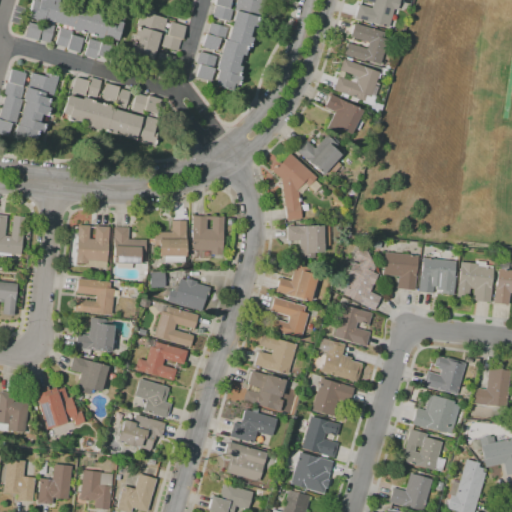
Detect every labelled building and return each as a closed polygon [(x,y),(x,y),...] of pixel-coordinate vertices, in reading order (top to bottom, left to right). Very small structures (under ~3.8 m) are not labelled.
[(48,0),(43,19),(42,22),(27,17),(32,0),(35,0),(37,1),(37,0),(48,0)] [(58,24),(43,19),(48,0),(57,0),(57,2),(64,4),(58,24)] [(215,5),(214,5),(215,0),(230,0),(228,9),(215,5)] [(235,11),(233,10),(236,0),(264,0),(259,18),(258,18),(235,11)] [(387,28),(354,18),(358,5),(371,8),(372,3),(362,0),(399,0),(396,10),(393,9),(387,28)] [(64,4),(75,7),(76,4),(79,5),(79,7),(72,28),(58,24),(64,4)] [(228,9),(232,10),(229,22),(212,17),(215,5),(228,9)] [(137,27),(136,26),(142,6),(148,8),(148,9),(155,11),(153,15),(166,19),(162,34),(160,33),(137,27)] [(87,33),(83,32),(83,34),(72,30),(72,28),(79,7),(85,8),(85,7),(94,10),(87,33)] [(101,37),(101,39),(90,36),(91,34),(87,33),(94,10),(109,14),(101,37)] [(231,26),(235,11),(258,18),(255,28),(256,28),(254,32),(231,26)] [(109,14),(118,17),(117,21),(122,23),(117,41),(110,39),(110,40),(101,37),(109,14)] [(37,40),(37,41),(24,37),(29,22),(41,26),(37,40)] [(166,35),(170,22),(186,27),(182,40),(180,39),(166,35)] [(41,26),(42,23),(54,26),(49,43),(37,40),(41,26)] [(207,35),(210,23),(227,28),(224,39),(220,38),(207,35)] [(379,65),(352,57),(351,59),(345,57),(346,55),(343,54),(347,43),(366,49),(368,43),(349,37),(354,24),(384,33),(382,39),(387,40),(379,65)] [(254,32),(252,40),(251,40),(249,47),(247,47),(227,40),(231,26),(254,32)] [(132,41),(134,34),(135,34),(137,27),(160,33),(156,48),(132,41)] [(66,48),(55,45),(60,28),(71,31),(70,35),(66,48)] [(180,39),(176,52),(159,46),(163,34),(166,35),(180,39)] [(220,38),(216,51),(202,47),(205,34),(207,35),(220,38)] [(70,35),(83,38),(79,53),(66,50),(66,48),(70,35)] [(96,56),(96,59),(83,56),(88,39),(101,42),(96,56)] [(220,55),(224,40),(227,40),(247,47),(245,55),(243,62),(220,55)] [(101,42),(101,41),(111,44),(107,59),(96,56),(101,42)] [(156,48),(151,63),(131,57),(132,57),(129,56),(130,51),(132,41),(156,48)] [(171,70),(154,65),(158,52),(175,57),(171,70)] [(199,65),(196,64),(199,52),(216,56),(212,69),(199,65)] [(243,62),(241,68),(238,76),(218,70),(215,70),(220,55),(243,62)] [(370,104),(333,91),(338,77),(336,76),(343,59),(346,60),(346,58),(352,60),(351,62),(379,72),(377,77),(380,78),(370,104)] [(212,69),(214,69),(210,81),(196,77),(199,65),(212,69)] [(7,82),(11,69),(25,73),(21,86),(7,82)] [(238,76),(241,77),(238,85),(236,84),(236,87),(233,86),(232,91),(214,85),(218,70),(238,76)] [(26,88),(31,73),(43,77),(44,73),(52,75),(52,73),(58,75),(52,96),(46,94),(26,88)] [(84,94),(83,96),(71,92),(75,77),(88,81),(84,94)] [(88,81),(89,77),(101,81),(96,98),(84,94),(88,81)] [(5,95),(2,94),(6,82),(7,82),(21,86),(23,87),(19,99),(5,95)] [(113,102),(101,98),(106,83),(107,84),(108,82),(117,85),(116,87),(118,87),(118,88),(113,102)] [(24,101),(22,100),(25,88),(26,88),(46,94),(45,98),(50,100),(48,108),(24,101)] [(118,88),(130,92),(124,109),(112,105),(113,102),(118,88)] [(143,111),(142,114),(130,110),(135,94),(147,97),(143,111)] [(0,120),(0,110),(5,95),(19,99),(22,100),(14,125),(11,124),(0,120)] [(76,122),(76,123),(67,120),(68,116),(61,114),(67,95),(82,100),(76,122)] [(349,134),(341,130),(339,134),(326,128),(333,112),(323,107),(330,95),(361,110),(360,113),(365,116),(358,131),(352,128),(349,134)] [(147,97),(148,96),(160,100),(155,114),(143,111),(147,97)] [(90,128),(88,127),(88,128),(83,127),(84,126),(81,125),(82,123),(76,122),(82,100),(83,98),(94,101),(93,103),(97,104),(90,128)] [(20,113),(24,101),(48,108),(44,121),(20,113)] [(97,104),(101,105),(102,103),(112,106),(112,109),(106,130),(100,128),(99,131),(97,130),(97,131),(92,129),(93,128),(90,128),(97,104)] [(120,134),(115,133),(114,134),(109,133),(105,132),(106,130),(112,109),(126,113),(120,134)] [(17,125),(20,113),(44,121),(46,121),(43,133),(39,132),(17,125)] [(126,113),(141,118),(135,140),(125,137),(126,136),(120,134),(126,113)] [(141,118),(142,116),(157,120),(153,132),(158,134),(154,147),(134,141),(135,140),(141,118)] [(0,120),(11,124),(7,137),(0,135),(0,120)] [(39,132),(36,140),(26,137),(25,142),(12,138),(16,125),(17,125),(39,132)] [(330,177),(324,172),(322,175),(296,152),(305,141),(306,141),(310,137),(312,138),(308,143),(314,149),(326,135),(330,139),(332,137),(338,142),(336,145),(337,145),(333,149),(340,155),(334,161),(339,166),(330,177)] [(286,221),(281,185),(269,174),(271,172),(271,171),(279,162),(280,163),(289,153),(315,177),(313,180),(319,186),(314,192),(307,186),(300,194),(295,190),(298,193),(301,219),(286,221)] [(10,256),(0,255),(0,215),(6,216),(4,236),(10,237),(12,216),(23,217),(19,255),(10,254),(10,256)] [(209,259),(193,259),(193,255),(192,255),(192,251),(190,251),(192,215),(223,217),(221,256),(209,255),(209,259)] [(184,263),(164,263),(164,257),(158,257),(158,248),(153,248),(153,232),(170,233),(171,220),(185,221),(184,263)] [(85,266),(85,264),(75,263),(77,225),(89,226),(88,239),(93,240),(94,226),(108,227),(106,268),(85,266)] [(298,258),(298,241),(290,241),(290,244),(286,244),(286,241),(286,227),(322,226),(329,226),(329,246),(322,246),(322,252),(315,253),(315,258),(298,258)] [(112,263),(113,227),(128,228),(127,240),(145,240),(145,255),(139,255),(139,264),(112,263)] [(373,311),(367,308),(366,310),(350,301),(351,299),(342,294),(344,292),(342,291),(345,286),(346,287),(348,284),(347,283),(346,282),(346,281),(346,280),(346,279),(345,278),(352,262),(357,265),(358,263),(354,261),(354,259),(350,257),(355,245),(366,251),(374,267),(372,272),(377,275),(369,292),(380,297),(373,311)] [(414,291),(396,289),(398,277),(382,275),(383,267),(381,267),(381,262),(383,262),(384,252),(418,256),(417,258),(416,258),(415,269),(416,269),(414,291)] [(431,293),(417,292),(419,276),(420,276),(422,258),(455,261),(453,278),(454,279),(452,295),(440,293),(441,290),(435,290),(435,287),(432,287),(431,293)] [(489,302),(472,301),(473,289),(469,288),(468,298),(456,297),(457,283),(458,283),(458,278),(457,278),(458,276),(459,276),(460,265),(459,265),(460,262),(474,264),(475,261),(485,262),(484,266),(491,266),(491,268),(492,268),(490,287),(491,287),(489,302)] [(507,305),(493,303),(494,286),(496,287),(496,285),(495,285),(495,282),(496,282),(498,261),(508,262),(507,270),(511,270),(511,293),(509,293),(507,305)] [(309,302),(275,292),(279,278),(290,281),(295,264),(309,268),(308,274),(316,276),(309,302)] [(149,288),(149,272),(164,272),(164,288),(149,288)] [(200,312),(165,302),(167,297),(164,296),(166,289),(170,291),(174,285),(177,285),(179,279),(184,281),(185,278),(195,281),(195,280),(208,284),(207,287),(209,287),(206,299),(204,298),(200,312)] [(110,315),(73,311),(75,300),(94,302),(95,295),(75,293),(77,279),(109,282),(109,289),(113,289),(110,315)] [(0,282),(16,284),(14,302),(13,316),(1,315),(3,302),(0,301),(0,282)] [(300,339),(269,330),(272,319),(286,323),(288,317),(269,311),(273,297),(304,306),(302,312),(307,313),(300,339)] [(143,309),(139,305),(140,300),(145,298),(149,301),(148,307),(143,309)] [(365,346),(333,337),(340,312),(336,311),(338,305),(342,306),(342,305),(370,313),(367,324),(360,321),(359,323),(356,322),(354,328),(369,333),(365,346)] [(189,347),(153,336),(160,311),(161,312),(163,307),(166,308),(166,306),(197,315),(193,329),(191,329),(189,335),(192,336),(189,347)] [(89,353),(80,352),(81,349),(75,349),(76,334),(87,335),(89,318),(104,320),(110,321),(110,326),(112,326),(110,352),(89,350),(89,353)] [(286,376),(253,365),(257,351),(270,355),(271,350),(258,346),(261,335),(295,345),(293,353),(297,354),(295,358),(292,357),(286,376)] [(356,382),(320,372),(325,354),(321,353),(321,350),(317,349),(321,338),(344,345),(341,355),(350,358),(350,361),(361,364),(356,382)] [(172,381),(134,370),(137,359),(145,361),(148,348),(144,347),(146,339),(151,340),(155,341),(155,342),(186,351),(182,365),(163,359),(161,366),(175,370),(172,381)] [(89,395),(75,390),(80,374),(69,370),(73,356),(107,367),(100,393),(91,390),(89,395)] [(456,395),(422,385),(426,371),(439,375),(440,370),(437,369),(438,368),(433,366),(436,356),(445,359),(446,358),(465,363),(456,395)] [(505,408),(472,404),(474,388),(485,389),(487,369),(509,371),(505,408)] [(278,412),(243,402),(246,390),(248,391),(249,390),(244,388),(246,381),(247,381),(250,371),(284,381),(278,400),(281,401),(278,412)] [(332,417),(310,410),(320,378),(337,384),(337,383),(353,388),(348,404),(337,400),(332,417)] [(166,418),(142,412),(146,400),(133,397),(138,379),(168,387),(164,403),(170,404),(166,418)] [(66,422),(66,423),(45,430),(32,391),(47,386),(48,390),(55,388),(55,390),(63,388),(67,398),(70,397),(75,413),(80,412),(83,423),(74,426),(72,420),(66,422)] [(468,397),(461,395),(464,389),(470,391),(468,397)] [(78,401),(73,397),(75,391),(79,392),(77,396),(79,394),(82,397),(78,401)] [(24,433),(6,431),(6,432),(0,431),(0,392),(13,394),(12,402),(27,404),(25,423),(31,424),(31,427),(25,427),(24,433)] [(444,433),(427,428),(427,429),(411,424),(416,408),(427,411),(432,395),(453,401),(444,433)] [(252,444),(229,437),(233,423),(240,425),(244,410),(252,412),(253,408),(256,409),(255,413),(275,419),(271,436),(255,432),(252,444)] [(148,452),(139,449),(139,447),(134,446),(134,448),(126,445),(126,443),(115,440),(118,430),(120,431),(123,421),(132,423),(135,415),(164,423),(160,438),(155,436),(153,443),(151,443),(149,450),(148,452)] [(333,458),(300,448),(309,417),(338,425),(335,437),(324,434),(322,439),(337,443),(333,458)] [(441,472),(433,469),(432,471),(417,466),(417,467),(404,463),(405,460),(400,458),(409,429),(426,434),(425,437),(441,442),(436,457),(445,460),(441,472)] [(511,474),(505,476),(502,463),(484,467),(478,439),(481,439),(480,437),(489,436),(489,437),(492,436),(493,443),(511,438),(511,474)] [(257,482),(225,472),(229,458),(223,456),(227,442),(266,453),(257,482)] [(326,489),(324,488),(322,494),(305,490),(306,489),(289,484),(298,453),(316,458),(316,457),(332,461),(327,480),(328,480),(326,489)] [(31,502),(16,501),(16,500),(12,499),(13,494),(2,493),(6,459),(24,461),(22,477),(34,478),(31,502)] [(472,511),(455,511),(446,508),(450,495),(447,495),(452,479),(458,481),(465,459),(478,463),(477,467),(482,468),(481,472),(484,473),(472,511)] [(45,475),(38,474),(40,461),(46,462),(45,475)] [(51,505),(36,503),(39,479),(51,480),(53,464),(71,466),(67,500),(52,498),(51,505)] [(107,510),(93,509),(94,501),(89,500),(88,502),(81,501),(81,500),(79,499),(82,470),(99,472),(99,473),(111,474),(107,510)] [(421,511),(388,502),(392,488),(404,491),(409,473),(431,480),(421,511)] [(130,511),(122,511),(115,510),(122,486),(134,489),(138,474),(155,479),(146,511),(131,508),(130,511)] [(232,511),(210,511),(207,511),(211,497),(220,499),(221,495),(219,495),(222,485),(224,485),(224,484),(252,493),(247,510),(234,506),(232,511)] [(271,511),(272,510),(280,511),(287,490),(296,492),(297,490),(303,491),(302,494),(309,496),(304,511),(271,511)]
